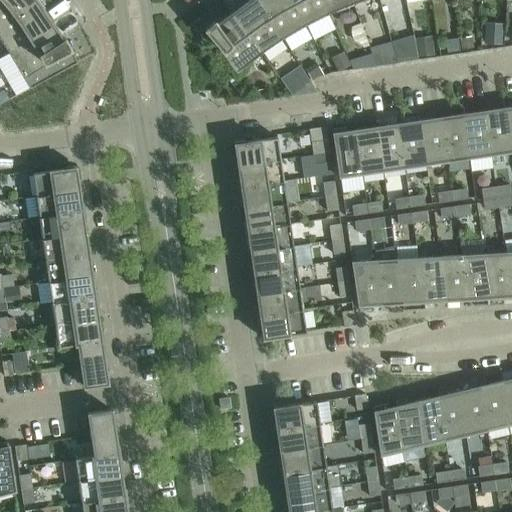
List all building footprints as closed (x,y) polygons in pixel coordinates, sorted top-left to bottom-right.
[(38,0),(35,0),(0,26),(0,40),(9,53),(52,25),(45,14),(44,14),(41,9),(43,8),(44,7),(38,0)] [(0,0),(0,26),(35,0),(0,0)] [(241,5),(231,13),(262,55),(283,40),(257,0),(244,0),(245,1),(246,1),(247,3),(242,6),(241,5)] [(257,0),(283,40),(306,27),(291,0),(257,0)] [(291,0),(306,27),(329,15),(321,0),(291,0)] [(321,0),(329,15),(353,5),(351,0),(321,0)] [(262,55),(231,13),(220,21),(221,22),(216,26),(215,24),(214,22),(205,30),(222,50),(220,52),(237,74),(262,55)] [(52,25),(9,53),(25,80),(30,89),(78,64),(70,50),(65,40),(64,40),(62,42),(58,37),(59,36),(52,25)] [(484,33),(483,43),(500,44),(501,34),(484,33)] [(471,37),(458,39),(460,49),(473,48),(471,37)] [(457,39),(445,40),(447,52),(459,51),(457,39)] [(432,42),(416,44),(418,57),(433,55),(432,42)] [(343,52),(331,58),(338,71),(349,65),(343,52)] [(371,53),(350,60),(354,70),(376,67),(371,53)] [(316,63),(305,69),(311,79),(323,75),(316,63)] [(310,81),(291,94),(292,96),(317,93),(310,81)] [(263,90),(251,91),(252,101),(264,99),(263,90)] [(493,114),(485,115),(490,155),(511,152),(505,108),(493,110),(493,114)] [(475,113),(462,115),(469,158),(490,155),(485,115),(476,117),(475,113)] [(450,121),(441,122),(447,162),(469,158),(462,115),(449,117),(450,121)] [(432,119),(419,121),(426,165),(447,162),(441,122),(433,123),(432,119)] [(407,127),(398,128),(404,168),(426,165),(419,121),(407,123),(407,127)] [(389,126),(376,128),(383,171),(404,168),(398,128),(390,129),(389,126)] [(326,128),(309,131),(313,156),(329,153),(326,128)] [(362,174),(356,134),(347,136),(346,128),(332,130),(339,178),(362,174)] [(364,133),(356,134),(362,174),(383,171),(376,128),(364,129),(364,133)] [(234,144),(237,167),(280,160),(277,138),(234,144)] [(329,153),(313,156),(314,165),(331,163),(329,153)] [(280,160),(237,167),(239,181),(242,181),(243,188),(283,182),(280,160)] [(33,174),(36,196),(79,190),(76,168),(33,174)] [(283,182),(243,188),(244,195),(241,195),(243,210),(286,204),(283,182)] [(323,183),(325,198),(336,196),(334,182),(323,183)] [(507,186),(495,188),(497,198),(509,196),(507,186)] [(483,189),(484,200),(497,198),(495,188),(483,189)] [(464,189),(451,191),(453,201),(465,199),(464,189)] [(79,190),(36,196),(39,218),(79,212),(78,205),(81,204),(79,190)] [(453,201),(451,191),(439,193),(441,203),(453,201)] [(336,196),(325,198),(327,212),(338,210),(336,196)] [(421,196),(409,197),(410,208),(422,206),(421,196)] [(509,196),(497,198),(498,208),(510,206),(509,196)] [(410,208),(409,197),(396,199),(398,209),(410,208)] [(497,198),(484,200),(486,210),(498,208),(497,198)] [(378,202),(366,204),(367,214),(380,212),(378,202)] [(286,204),(243,210),(246,224),(248,223),(250,230),(290,225),(286,204)] [(367,214),(366,204),(354,206),(355,216),(367,214)] [(466,205),(454,207),(455,217),(467,216),(466,205)] [(455,217),(454,207),(442,209),(443,219),(455,217)] [(79,212),(39,218),(42,239),(85,233),(83,219),(80,219),(79,212)] [(423,212),(411,214),(413,224),(425,222),(423,212)] [(413,224),(411,214),(399,215),(400,225),(413,224)] [(382,218),(368,220),(370,230),(384,228),(382,218)] [(370,230),(368,220),(356,222),(358,232),(370,230)] [(290,225),(250,230),(251,238),(248,238),(250,252),(293,246),(290,225)] [(329,226),(331,241),(342,239),(340,225),(329,226)] [(85,233),(42,239),(46,261),(85,255),(84,248),(87,247),(85,233)] [(342,239),(331,241),(333,255),(344,253),(342,239)] [(293,246),(250,252),(252,266),(255,266),(256,273),(296,268),(293,246)] [(505,253),(483,255),(489,298),(502,298),(502,294),(511,293),(505,253)] [(85,255),(46,261),(49,282),(92,276),(89,262),(87,262),(85,255)] [(483,255),(461,256),(467,296),(476,295),(476,299),(489,298),(483,255)] [(461,256),(439,257),(446,301),(459,300),(458,296),(467,296),(461,256)] [(439,257),(418,259),(424,298),(433,298),(433,302),(446,301),(439,257)] [(418,259),(396,260),(402,304),(415,303),(415,299),(424,298),(418,259)] [(396,260),(374,261),(380,301),(389,301),(390,304),(402,304),(396,260)] [(380,301),(374,261),(352,263),(359,310),(373,309),(371,302),(380,301)] [(335,269),(337,283),(348,282),(346,267),(335,269)] [(296,268),(256,273),(257,280),(254,281),(256,295),(299,289),(296,268)] [(92,276),(49,282),(52,304),(92,298),(91,291),(94,290),(92,276)] [(348,282),(337,283),(339,298),(351,296),(348,282)] [(299,289),(256,295),(258,310),(261,309),(262,316),(302,310),(299,289)] [(92,298),(52,304),(55,325),(98,319),(96,304),(93,305),(92,298)] [(302,310),(262,316),(263,324),(260,324),(263,339),(306,333),(302,310)] [(342,313),(344,327),(355,326),(353,311),(342,313)] [(0,318),(0,333),(9,332),(7,318),(0,318)] [(98,319),(55,325),(58,346),(95,341),(95,334),(100,333),(98,319)] [(9,332),(0,333),(0,347),(11,346),(9,332)] [(95,341),(58,346),(58,348),(77,345),(84,387),(107,384),(102,347),(95,347),(95,341)] [(13,361),(2,362),(4,377),(15,375),(13,361)] [(511,378),(502,381),(508,425),(511,424),(511,378)] [(490,388),(481,390),(487,430),(508,425),(502,381),(489,384),(490,388)] [(472,389),(459,392),(466,435),(487,430),(481,390),(472,392),(472,389)] [(447,398),(439,400),(444,440),(466,435),(459,392),(447,395),(447,398)] [(365,395),(354,396),(356,411),(367,409),(365,395)] [(229,398),(219,400),(220,410),(230,408),(229,398)] [(429,399),(417,402),(423,445),(444,440),(439,400),(430,402),(429,399)] [(278,423),(279,430),(319,424),(316,402),(273,408),(275,423),(278,423)] [(405,408),(396,411),(402,450),(423,445),(417,402),(405,405),(405,408)] [(402,450),(396,411),(388,413),(387,405),(373,408),(380,456),(402,450)] [(75,459),(75,460),(112,455),(110,449),(117,447),(111,410),(88,414),(94,456),(75,459)] [(319,424),(279,430),(280,437),(277,438),(279,452),(322,446),(319,424)] [(358,426),(361,440),(372,438),(370,424),(358,426)] [(372,438),(361,440),(363,454),(374,453),(372,438)] [(0,495),(15,491),(8,443),(0,443),(0,495)] [(15,447),(17,462),(28,460),(26,445),(15,447)] [(322,446),(279,452),(281,466),(284,466),(285,473),(325,467),(322,446)] [(112,455),(75,460),(78,482),(121,475),(119,461),(114,462),(112,455)] [(504,463),(492,465),(493,475),(505,473),(504,463)] [(493,475),(492,465),(480,467),(481,477),(493,475)] [(325,467),(285,473),(286,480),(284,481),(286,495),(329,489),(325,467)] [(365,468),(367,483),(378,481),(376,467),(365,468)] [(461,470),(449,471),(451,481),(463,480),(461,470)] [(451,481),(449,471),(437,473),(438,483),(451,481)] [(19,476),(21,490),(32,489),(30,474),(19,476)] [(121,475),(78,482),(81,503),(121,497),(120,490),(123,490),(121,475)] [(418,476),(406,478),(408,488),(420,486),(418,476)] [(408,488),(406,478),(394,479),(396,489),(408,488)] [(506,479),(494,481),(496,491),(508,489),(506,479)] [(378,481),(367,483),(369,497),(380,495),(378,481)] [(496,491),(494,481),(482,483),(484,493),(496,491)] [(464,486),(451,487),(453,497),(465,496),(464,486)] [(453,497),(451,487),(439,489),(441,499),(453,497)] [(32,489),(21,490),(23,504),(34,503),(32,489)] [(329,489),(286,495),(288,509),(291,509),(291,511),(318,511),(332,510),(329,489)] [(421,492),(409,494),(410,504),(422,502),(421,492)] [(410,504),(409,494),(397,495),(398,506),(410,504)] [(121,497),(81,503),(82,511),(126,511),(125,504),(122,504),(121,497)]
